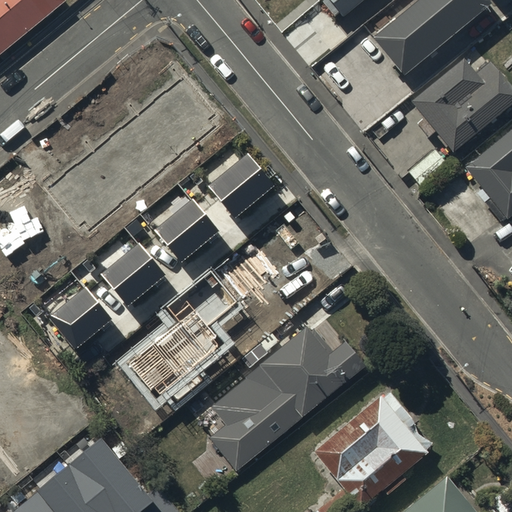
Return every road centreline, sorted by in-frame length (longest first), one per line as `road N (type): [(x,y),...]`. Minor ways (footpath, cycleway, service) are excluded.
road 1 (residential): [(511,382),(197,0)]
road 2 (residential): [(0,116),(143,0)]
